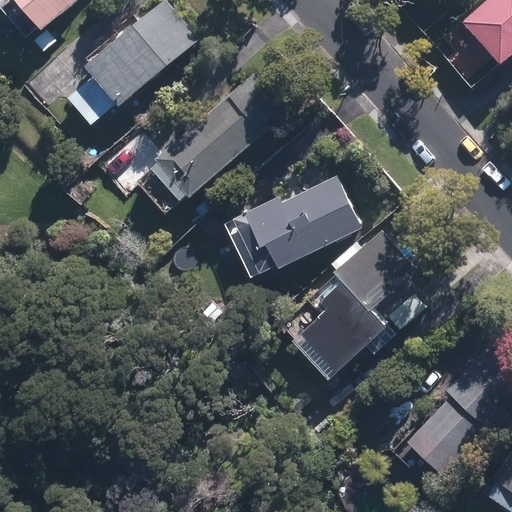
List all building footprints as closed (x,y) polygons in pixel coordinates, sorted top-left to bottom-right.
[(24,0),(51,29),(82,0),(24,0)] [(124,100),(128,105),(204,39),(169,0),(93,65),(100,73),(72,97),(96,125),(124,100)] [(511,0),(493,0),(471,20),(509,63),(511,59),(511,0)] [(50,29),(30,6),(16,18),(47,52),(60,41),(50,29)] [(44,71),(31,82),(51,104),(63,93),(44,71)] [(259,72),(164,157),(167,160),(160,166),(189,199),(196,193),(199,195),(293,110),(259,72)] [(286,263),(287,266),(367,227),(341,174),(288,201),(285,195),(231,222),(258,276),(268,271),(268,272),(286,263)] [(310,331),(345,370),(396,324),(380,307),(422,269),(386,229),(368,245),(366,243),(364,245),(361,241),(335,263),(343,271),(344,270),(353,279),(330,299),(337,307),(310,331)] [(405,330),(431,307),(417,291),(391,314),(405,330)] [(457,392),(415,440),(452,472),(511,404),(511,365),(490,346),(453,389),(457,392)] [(511,457),(500,475),(504,478),(495,493),(511,503),(511,457)]
